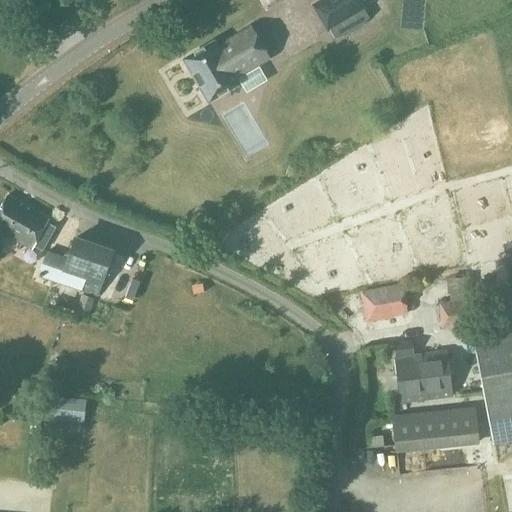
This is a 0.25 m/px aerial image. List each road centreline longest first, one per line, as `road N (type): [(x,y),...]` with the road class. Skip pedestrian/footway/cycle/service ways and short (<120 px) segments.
road 1 (unclassified): [(0,170),(256,290),(311,327),(338,378),(332,511)]
road 2 (tertiary): [(0,115),(112,32),(171,0)]
